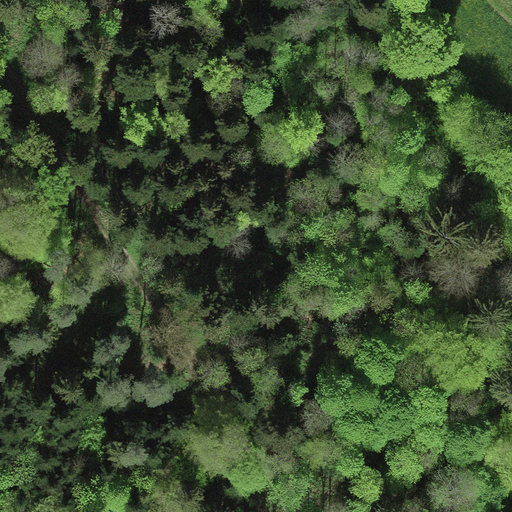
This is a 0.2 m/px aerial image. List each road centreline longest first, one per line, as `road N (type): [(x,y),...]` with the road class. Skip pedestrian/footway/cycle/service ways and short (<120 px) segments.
road 1 (track): [(277,511),(218,393),(0,59)]
road 2 (track): [(511,227),(331,0)]
